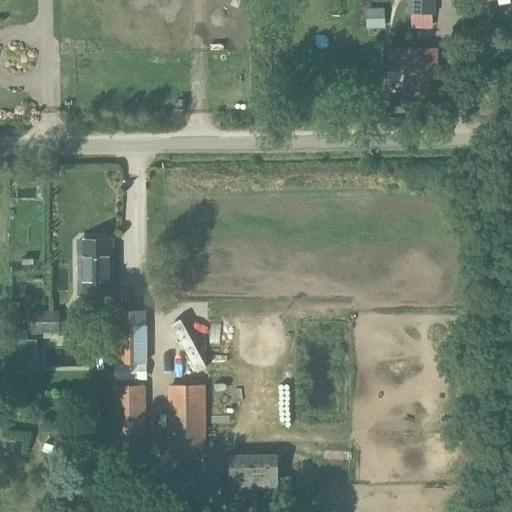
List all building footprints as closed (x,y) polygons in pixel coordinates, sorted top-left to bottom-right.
[(408,0),(408,14),(412,14),(432,14),(434,14),(434,0),(408,0)] [(384,8),(367,8),(367,22),(384,22),(384,8)] [(435,95),(435,51),(386,51),(386,81),(404,81),(404,94),(435,95)] [(106,284),(106,240),(81,239),(81,252),(78,252),(78,284),(106,284)] [(29,330),(59,330),(58,311),(29,312),(29,330)] [(115,360),(145,360),(145,311),(116,311),(115,360)] [(182,348),(182,370),(193,371),(195,317),(167,316),(166,347),(182,348)] [(168,454),(203,453),(202,385),(167,386),(168,454)] [(112,455),(145,455),(144,388),(112,388),(112,455)] [(66,450),(57,447),(53,459),(63,462),(66,450)] [(219,497),(271,496),(271,468),(219,470),(219,497)]
